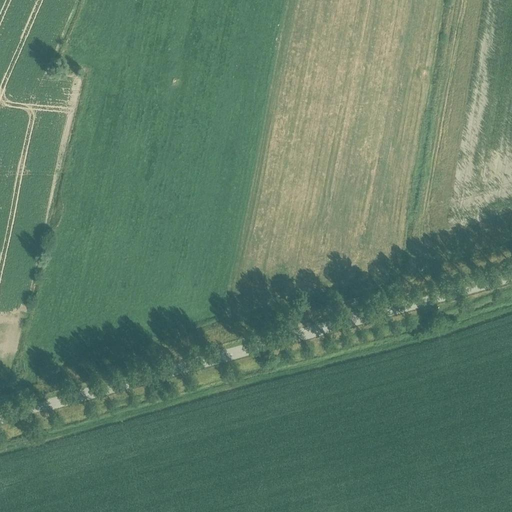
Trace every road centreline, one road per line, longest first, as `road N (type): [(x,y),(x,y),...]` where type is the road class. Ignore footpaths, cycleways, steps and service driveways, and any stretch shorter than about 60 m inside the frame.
road 1 (tertiary): [(0,418),(511,276)]
road 2 (track): [(286,338),(314,317),(405,283),(416,267)]
